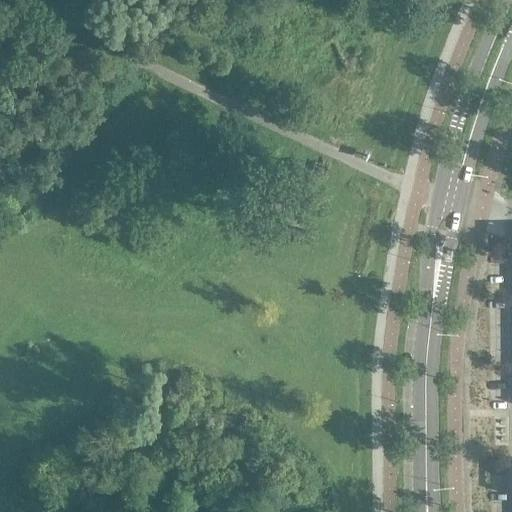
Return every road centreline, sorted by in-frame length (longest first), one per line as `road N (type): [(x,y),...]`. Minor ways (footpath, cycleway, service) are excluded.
road 1 (secondary): [(449,197),(425,254),(417,511)]
road 2 (secondary): [(434,511),(431,381),(449,197)]
road 3 (secondary): [(449,197),(484,77),(511,17)]
